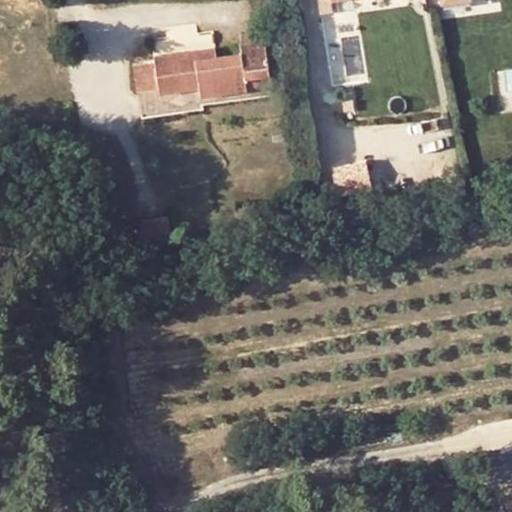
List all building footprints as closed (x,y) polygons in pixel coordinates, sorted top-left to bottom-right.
[(320,0),(323,14),(335,12),(333,0),(320,0)] [(152,62),(133,63),(136,91),(161,87),(162,96),(203,90),(204,97),(271,87),(265,41),(240,43),(241,49),(198,55),(197,50),(151,56),(152,62)] [(353,103),(344,105),(346,114),(354,112),(353,103)] [(337,183),(341,196),(378,186),(374,173),(337,183)] [(125,254),(135,253),(170,248),(169,220),(136,224),(136,229),(122,231),(125,254)] [(136,263),(168,259),(167,248),(135,253),(136,263)] [(511,438),(495,440),(499,477),(511,476),(511,438)]
